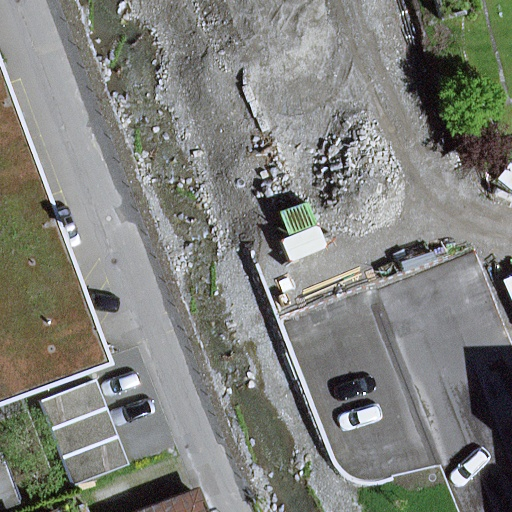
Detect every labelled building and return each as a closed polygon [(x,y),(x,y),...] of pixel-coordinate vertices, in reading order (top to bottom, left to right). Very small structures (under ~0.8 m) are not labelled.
[(47,0),(116,190),(131,185),(245,501),(256,497),(294,484),(325,472),(336,469),(315,411),(419,374),(283,0),(47,0)] [(0,401),(98,365),(0,98),(0,401)] [(37,402),(70,487),(126,466),(93,381),(37,402)] [(0,430),(0,502),(22,497),(7,429),(0,430)] [(201,511),(195,494),(147,511),(201,511)]
